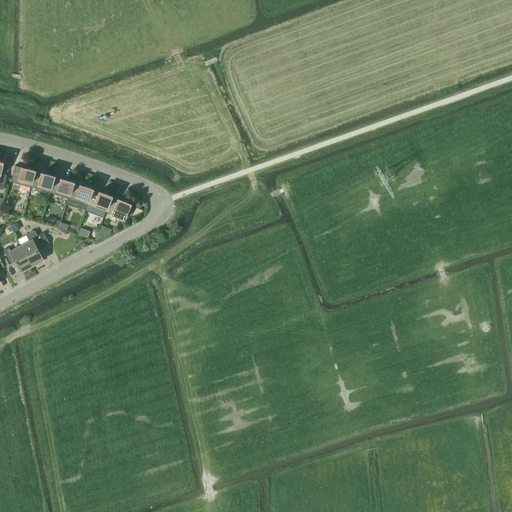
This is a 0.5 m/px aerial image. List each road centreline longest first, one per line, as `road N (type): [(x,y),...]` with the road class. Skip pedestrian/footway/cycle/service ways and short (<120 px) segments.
road 1 (residential): [(159,201),(155,222),(0,304)]
road 2 (residential): [(159,201),(102,168),(0,138)]
